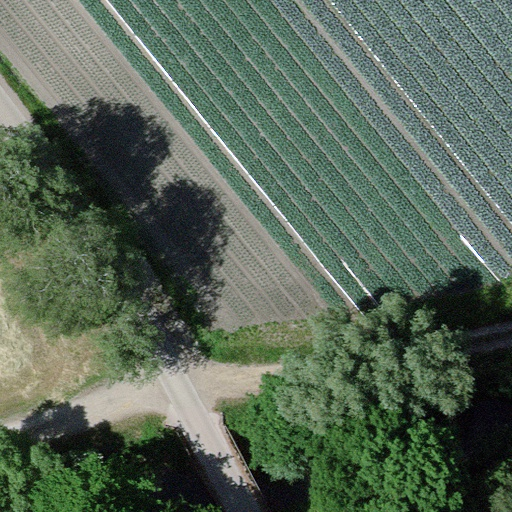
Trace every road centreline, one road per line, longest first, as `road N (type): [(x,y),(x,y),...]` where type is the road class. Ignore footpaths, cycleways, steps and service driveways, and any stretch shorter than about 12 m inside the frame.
road 1 (track): [(511,334),(184,393),(0,452)]
road 2 (unclassified): [(0,113),(91,233),(198,420)]
